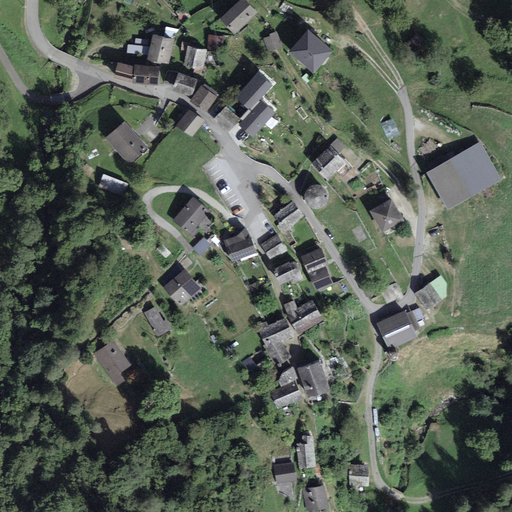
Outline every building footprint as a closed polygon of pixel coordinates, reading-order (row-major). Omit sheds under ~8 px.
[(257,13),(243,0),(240,0),(220,20),(235,34),(257,13)] [(178,29),(166,27),(164,36),(173,38),(178,29)] [(313,74),(333,51),(308,30),(288,53),(313,74)] [(281,48),(276,32),(269,35),(270,37),(263,39),(267,52),(281,48)] [(148,55),(147,60),(168,65),(174,40),(152,35),(150,47),(148,55)] [(218,37),(208,35),(207,49),(217,50),(217,47),(218,37)] [(226,38),(218,37),(217,47),(225,48),(226,38)] [(126,53),(148,55),(150,47),(127,45),(126,53)] [(206,50),(187,46),(183,66),(202,70),(206,50)] [(158,86),(159,67),(134,66),(118,63),(113,78),(133,83),(133,84),(158,86)] [(238,125),(251,138),(275,113),(260,100),(272,86),(259,72),(235,98),(248,110),(239,119),(240,120),(242,121),(238,125)] [(196,80),(179,73),(172,90),(190,97),(196,80)] [(206,113),(217,97),(216,96),(218,93),(205,84),(203,87),(201,85),(189,102),(206,113)] [(214,120),(228,133),(240,120),(239,119),(226,106),(214,120)] [(203,121),(188,110),(177,126),(192,137),(203,121)] [(387,140),(399,135),(393,118),(380,123),(387,140)] [(147,148),(124,122),(106,138),(129,164),(147,148)] [(339,154),(346,147),(338,138),(330,145),(339,154)] [(500,180),(479,144),(428,173),(448,209),(500,180)] [(327,181),(346,163),(330,146),(311,164),(327,181)] [(323,188),(320,186),(316,186),(314,186),(311,187),(310,188),(308,189),(306,192),(305,193),(304,197),(305,202),(306,203),(309,207),(313,209),(314,209),(318,209),(323,207),(326,204),(327,203),(327,201),(328,198),(328,196),(327,193),(327,192),(324,189),(323,188)] [(196,229),(210,213),(193,197),(172,221),(192,239),(199,232),(196,229)] [(402,220),(390,200),(370,211),(383,232),(402,220)] [(303,216),(292,202),(274,216),(285,230),(303,216)] [(257,253),(245,228),(237,236),(224,241),(232,262),(257,253)] [(286,250),(276,235),(261,245),(270,260),(286,250)] [(200,256),(212,245),(204,237),(193,248),(200,256)] [(321,248),(300,257),(308,274),(325,267),(328,265),(321,248)] [(289,281),(291,284),(303,279),(300,269),(299,267),(298,264),(296,263),(294,262),(292,262),(290,264),(289,262),(274,268),(275,271),(273,272),(279,285),(289,281)] [(332,284),(325,267),(308,274),(316,291),(332,284)] [(201,289),(185,270),(164,288),(180,306),(201,289)] [(415,294),(427,311),(447,298),(446,284),(441,276),(415,294)] [(369,284),(362,286),(366,298),(375,295),(371,283),(369,284)] [(403,297),(396,283),(381,290),(387,304),(403,297)] [(291,324),(298,335),(323,320),(311,301),(297,308),(294,301),(284,305),(291,324)] [(144,313),(157,337),(171,329),(166,320),(163,321),(155,307),(144,313)] [(412,312),(416,321),(424,318),(419,308),(412,312)] [(389,351),(417,338),(414,331),(420,329),(416,321),(412,312),(406,314),(405,311),(376,324),(389,351)] [(280,365),(291,357),(282,341),(293,337),(285,318),(269,325),(266,321),(256,326),(265,345),(262,346),(274,365),(279,363),(280,365)] [(119,374),(131,366),(113,340),(93,355),(116,387),(125,381),(119,374)] [(260,371),(250,357),(242,362),(252,377),(260,371)] [(329,391),(319,362),(299,369),(308,398),(329,391)] [(293,382),(298,379),(294,367),(291,368),(281,374),(278,381),(281,387),(293,382)] [(303,399),(293,382),(281,387),(269,393),(278,409),(303,399)] [(296,444),(299,470),(316,467),(313,437),(302,436),(300,443),(296,444)] [(274,465),(277,484),(296,482),(293,462),(274,465)] [(368,466),(349,465),(348,486),(368,487),(368,466)] [(309,511),(328,508),(323,485),(302,490),(307,511),(309,511)]
